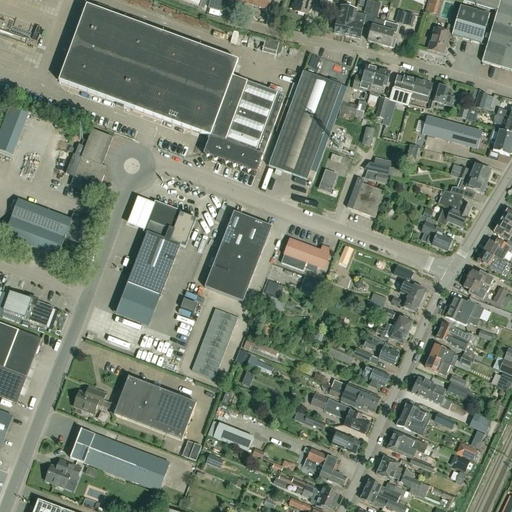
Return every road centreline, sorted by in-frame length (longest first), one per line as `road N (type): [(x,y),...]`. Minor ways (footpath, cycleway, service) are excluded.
road 1 (unclassified): [(450,272),(188,171),(147,163)]
road 2 (residential): [(511,93),(227,22)]
road 3 (residential): [(450,272),(342,511)]
road 4 (unclassified): [(4,511),(86,295)]
road 5 (unknown): [(71,337),(185,381)]
road 6 (unclassified): [(86,295),(130,182)]
